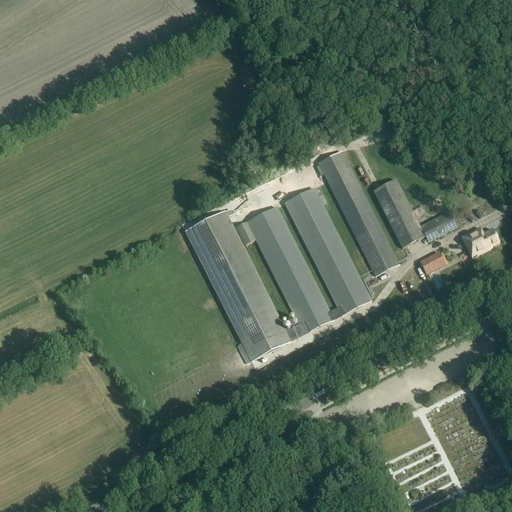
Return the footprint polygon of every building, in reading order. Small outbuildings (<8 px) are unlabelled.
[(342,154),(320,165),(377,277),(399,266),(342,154)] [(434,241),(426,225),(420,227),(396,181),(374,193),(404,250),(426,238),(429,243),(434,241)] [(330,313),(278,210),(236,231),(245,248),(257,241),(300,326),(286,333),(228,219),(233,216),(231,211),(226,213),(185,233),(241,345),(237,347),(246,365),(251,363),(251,364),(291,343),(305,336),(371,302),(315,191),(286,205),(339,309),(330,313)] [(421,194),(415,197),(418,205),(425,202),(421,194)] [(449,214),(426,225),(434,241),(457,228),(449,214)] [(480,230),(462,239),(473,259),(493,249),(492,248),(499,244),(493,231),(483,236),(480,230)] [(440,253),(420,263),(427,276),(446,266),(440,253)] [(425,313),(435,308),(430,300),(421,304),(425,313)]
